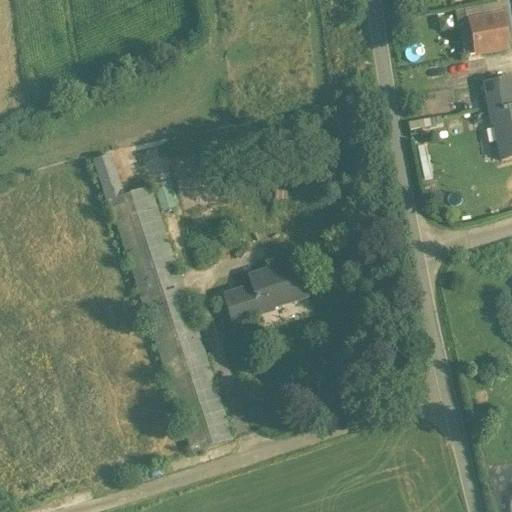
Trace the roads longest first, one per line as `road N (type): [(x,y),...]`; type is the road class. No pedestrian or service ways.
road 1 (tertiary): [(473,511),(416,255)]
road 2 (tertiary): [(416,255),(375,0)]
